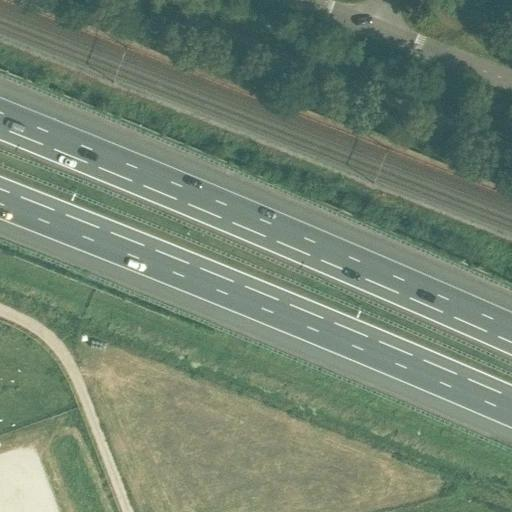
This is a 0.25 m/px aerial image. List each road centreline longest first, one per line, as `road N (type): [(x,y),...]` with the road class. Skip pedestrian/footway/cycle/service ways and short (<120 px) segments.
road 1 (motorway): [(511,334),(0,122)]
road 2 (motorway): [(0,197),(511,406)]
road 3 (track): [(0,310),(42,331),(67,359),(127,511)]
road 4 (tertiary): [(511,82),(376,29)]
